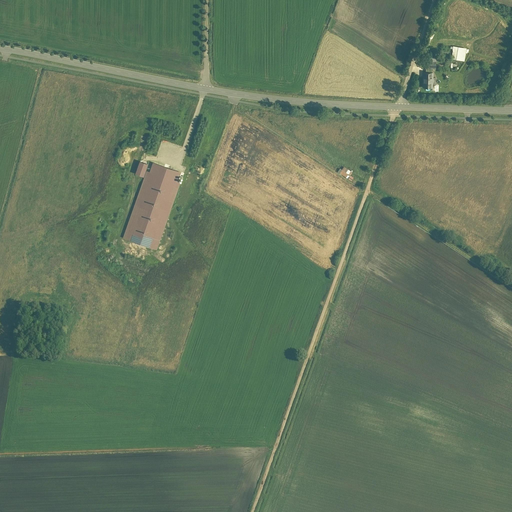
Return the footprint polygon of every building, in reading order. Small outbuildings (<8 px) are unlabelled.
[(466,48),(454,47),(453,58),(464,59),(466,48)] [(433,73),(424,73),(424,88),(433,88),(433,73)] [(147,171),(123,237),(158,249),(181,183),(178,182),(181,172),(153,162),(150,172),(147,171)] [(344,167),(342,170),(350,175),(352,172),(344,167)] [(340,169),(338,172),(348,179),(350,175),(342,170),(340,169)]
